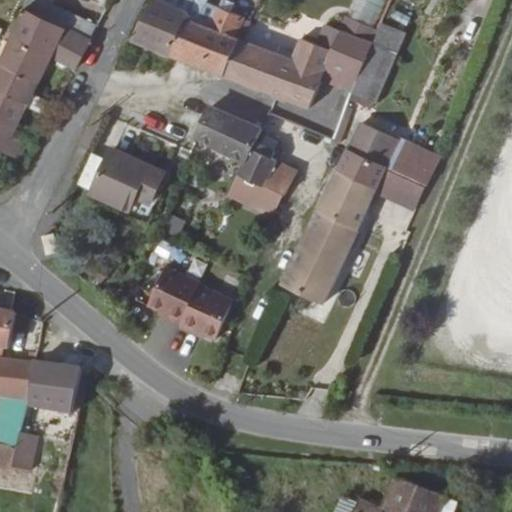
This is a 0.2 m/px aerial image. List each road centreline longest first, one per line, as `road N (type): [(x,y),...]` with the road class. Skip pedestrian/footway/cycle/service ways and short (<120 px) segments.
road 1 (tertiary): [(511,455),(207,411),(99,340),(0,248)]
road 2 (track): [(352,436),(361,396),(511,29)]
road 3 (residential): [(129,0),(26,208),(0,233)]
